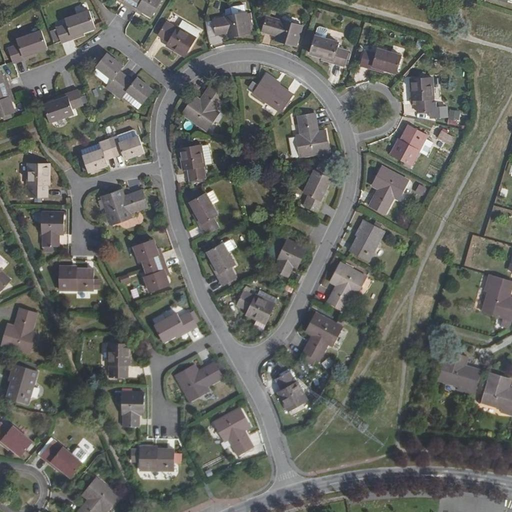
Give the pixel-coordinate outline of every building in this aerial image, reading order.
[(132,0),(129,7),(135,11),(138,8),(143,11),(152,16),(161,0),(132,0)] [(229,32),(230,37),(250,33),(246,12),(226,16),(225,14),(212,16),(216,34),(229,32)] [(62,42),(72,38),(71,36),(84,32),(95,28),(89,14),(66,21),(65,18),(55,21),(62,42)] [(278,36),(277,39),(298,45),(303,25),(283,19),(283,18),(270,14),(266,32),(278,36)] [(168,46),(186,56),(196,37),(200,30),(182,20),(177,29),(166,23),(159,36),(170,42),(168,46)] [(320,29),(317,37),(326,39),(328,32),(327,29),(322,27),(320,29)] [(6,43),(13,63),(24,58),(23,56),(47,47),(43,35),(19,43),(17,39),(6,43)] [(311,54),(325,57),(336,61),(335,63),(345,66),(349,52),(338,49),(340,43),(326,39),(317,37),(316,36),(311,54)] [(378,49),(376,55),(365,52),(361,66),(371,69),(372,66),(396,73),(401,56),(378,49)] [(114,92),(125,78),(118,72),(121,68),(106,56),(103,59),(99,56),(92,66),(96,69),(111,81),(107,86),(104,90),(111,96),(114,92)] [(111,81),(96,69),(92,75),(107,86),(111,81)] [(0,91),(11,88),(8,80),(4,81),(0,70),(0,91)] [(253,93),(282,113),(294,96),(274,82),(275,79),(267,74),(258,86),(253,82),(249,87),(254,90),(253,93)] [(433,99),(431,77),(410,78),(411,100),(416,100),(417,111),(432,111),(431,99),(433,99)] [(132,84),(125,78),(114,92),(121,99),(138,112),(152,93),(136,80),(132,84)] [(211,83),(202,95),(206,97),(203,101),(200,99),(194,94),(181,112),(206,130),(219,112),(214,109),(225,93),(211,83)] [(78,85),(66,90),(67,93),(55,96),(43,101),(50,119),(73,111),(71,106),(83,102),(78,85)] [(11,88),(0,91),(0,122),(16,117),(9,97),(13,96),(11,88)] [(121,99),(114,92),(111,96),(119,102),(121,99)] [(449,110),(448,121),(458,121),(459,110),(449,110)] [(326,131),(319,132),(315,132),(314,128),(318,128),(316,114),(298,117),(301,135),(297,136),(300,156),(330,151),(326,131)] [(428,134),(410,125),(398,147),(396,146),(391,154),(412,165),(428,134)] [(440,131),(436,140),(451,144),(454,136),(440,131)] [(117,135),(108,138),(114,155),(124,152),(125,157),(144,151),(139,135),(120,142),(117,135)] [(114,155),(108,138),(99,141),(101,148),(91,151),(83,154),(88,170),(108,163),(106,157),(114,155)] [(200,145),(204,166),(211,164),(207,144),(200,145)] [(83,154),(91,151),(90,145),(80,148),(83,154)] [(203,166),(204,166),(200,145),(180,148),(184,169),(188,168),(190,181),(205,178),(203,166)] [(45,184),(50,184),(50,163),(27,163),(27,183),(29,183),(29,196),(45,196),(45,184)] [(321,164),(318,171),(329,177),(333,169),(321,164)] [(373,185),(380,189),(383,191),(381,195),(378,193),(371,206),(386,214),(394,197),(399,200),(409,181),(383,167),(373,185)] [(317,213),(322,203),(321,203),(320,202),(325,191),(331,178),(329,177),(318,171),(315,171),(304,194),(308,197),(304,206),(317,213)] [(419,184),(414,192),(422,197),(426,188),(419,184)] [(141,191),(128,196),(130,199),(125,201),(124,197),(121,190),(102,198),(112,225),(132,219),(130,214),(148,207),(141,191)] [(206,194),(212,204),(218,201),(212,191),(206,194)] [(218,214),(212,204),(206,194),(206,193),(190,202),(202,223),(200,224),(206,235),(219,227),(213,217),(218,214)] [(44,246),(46,246),(55,246),(59,246),(60,234),(65,234),(65,212),(44,212),(43,233),(44,233),(44,246)] [(385,231),(365,221),(360,229),(362,230),(351,251),(369,261),(385,231)] [(275,270),(288,276),(294,266),(297,267),(306,249),(288,239),(279,258),(280,259),(275,270)] [(145,268),(166,261),(163,253),(159,255),(153,240),(134,247),(139,262),(142,260),(145,268)] [(225,244),(230,254),(235,251),(229,241),(225,244)] [(236,264),(230,254),(225,244),(224,243),(209,252),(220,272),(218,274),(224,285),(237,278),(232,267),(236,264)] [(169,269),(166,261),(145,268),(148,276),(145,277),(150,292),(169,285),(164,271),(169,269)] [(329,282),(336,286),(341,287),(338,292),(334,289),(327,302),(342,310),(351,294),(356,296),(365,278),(339,264),(329,282)] [(95,279),(95,269),(70,269),(70,267),(60,267),(60,289),(94,290),(95,287),(101,287),(101,279),(95,279)] [(3,271),(0,268),(0,290),(1,291),(10,280),(2,272),(3,271)] [(511,300),(506,299),(511,281),(487,274),(483,289),(485,290),(480,310),(508,319),(511,306),(511,300)] [(256,296),(274,305),(278,299),(259,290),(256,296)] [(266,325),(274,305),(256,296),(255,298),(244,292),(237,305),(248,311),(246,315),(266,325)] [(19,328),(15,327),(8,325),(3,345),(31,353),(36,333),(31,332),(37,313),(20,309),(16,323),(20,324),(19,328)] [(155,327),(164,342),(185,331),(186,333),(197,327),(190,314),(179,319),(177,315),(155,327)] [(306,333),(312,336),(316,338),(314,342),(310,340),(303,353),(318,360),(326,343),(331,346),(342,327),(316,314),(306,333)] [(110,376),(125,377),(125,365),(129,365),(130,344),(108,343),(108,364),(110,364),(110,376)] [(458,390),(473,394),(480,370),(463,365),(459,364),(461,356),(447,352),(439,381),(459,387),(458,390)] [(215,362),(204,368),(206,372),(201,375),(199,371),(195,365),(177,375),(191,401),(210,391),(207,385),(224,376),(215,362)] [(9,398),(28,404),(37,371),(15,365),(13,374),(15,375),(9,398)] [(502,410),(511,412),(511,385),(507,384),(503,383),(505,376),(491,372),(483,401),(502,407),(502,410)] [(278,394),(289,412),(308,401),(296,383),(295,384),(289,373),(275,381),(282,392),(278,394)] [(124,427),(139,427),(140,414),(144,414),(145,392),(123,392),(123,413),(124,413),(124,427)] [(253,446),(246,433),(242,435),(240,431),(244,430),(251,425),(241,407),(215,422),(224,440),(229,438),(239,454),(253,446)] [(9,431),(0,423),(0,442),(2,440),(21,455),(32,442),(13,427),(9,431)] [(59,452),(50,445),(41,456),(50,463),(51,462),(71,477),(82,462),(63,447),(59,452)] [(174,449),(140,448),(140,469),(174,470),(174,449)] [(83,494),(89,499),(91,501),(88,504),(86,502),(78,511),(100,511),(102,510),(105,511),(107,511),(119,497),(96,478),(83,494)]
